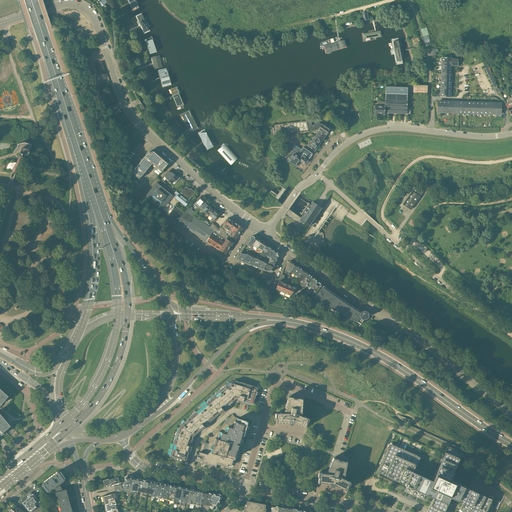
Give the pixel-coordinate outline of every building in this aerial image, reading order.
[(126,0),(133,15),(140,12),(135,0),(126,0)] [(142,15),(135,18),(143,37),(150,34),(142,15)] [(362,34),(363,41),(383,38),(382,31),(362,34)] [(145,39),(150,54),(157,52),(151,37),(145,39)] [(324,43),(326,53),(349,48),(347,38),(324,43)] [(395,64),(404,62),(400,40),(391,42),(395,64)] [(149,58),(153,70),(162,67),(157,55),(149,58)] [(451,86),(452,58),(441,57),(441,81),(440,85),(440,97),(451,97),(451,89),(451,86)] [(96,64),(100,75),(106,73),(102,62),(96,64)] [(166,68),(156,72),(162,89),(172,86),(166,68)] [(168,91),(177,110),(185,106),(176,87),(168,91)] [(407,114),(407,109),(408,88),(382,87),(382,104),(382,105),(379,105),(379,106),(373,106),(373,115),(385,115),(385,113),(407,114)] [(438,101),(438,112),(502,114),(503,105),(502,103),(501,103),(489,103),(486,103),(485,103),(484,103),(481,103),(438,101)] [(190,110),(180,115),(190,135),(200,130),(190,110)] [(274,136),(286,134),(293,133),(293,134),(313,131),(319,130),(326,135),(331,128),(327,126),(326,127),(320,123),(312,125),(311,120),(306,121),(273,125),(274,136)] [(198,134),(209,151),(217,146),(206,129),(198,134)] [(322,141),(325,136),(318,131),(318,132),(315,136),(322,141)] [(165,138),(171,144),(173,141),(167,135),(165,138)] [(311,141),(318,146),(322,141),(315,136),(311,141)] [(372,144),(371,141),(370,138),(358,144),(360,148),(360,149),(372,144)] [(307,146),(314,151),(318,146),(311,141),(310,141),(311,142),(310,144),(309,143),(307,146)] [(228,144),(220,150),(231,166),(240,160),(228,144)] [(300,161),(305,165),(312,154),(303,147),(302,149),(301,148),(300,149),(296,146),(289,155),(292,157),(288,161),(296,167),(300,161)] [(20,155),(21,156),(23,157),(24,156),(24,155),(25,155),(26,155),(27,155),(28,155),(28,154),(29,154),(29,153),(29,152),(29,151),(29,150),(28,149),(23,147),(22,150),(20,155)] [(152,165),(161,173),(168,164),(154,152),(149,152),(131,172),(140,179),(152,165)] [(21,156),(20,155),(18,159),(12,171),(15,172),(18,173),(23,157),(21,156)] [(188,158),(195,165),(197,163),(190,156),(188,158)] [(169,171),(165,176),(167,178),(166,179),(172,183),(177,177),(172,172),(171,173),(169,171)] [(172,195),(156,182),(145,196),(157,206),(162,210),(171,217),(176,212),(172,209),(179,201),(186,206),(189,202),(175,191),(172,195)] [(186,187),(181,193),(188,200),(194,193),(190,189),(190,190),(186,187)] [(414,187),(403,205),(410,210),(422,192),(414,187)] [(195,203),(200,207),(205,201),(200,197),(195,203)] [(205,211),(210,206),(205,201),(200,207),(205,211)] [(301,218),(300,220),(304,223),(309,226),(321,208),(313,202),(301,218)] [(205,211),(209,216),(214,210),(210,206),(205,211)] [(214,220),(219,214),(214,210),(209,216),(214,220)] [(193,215),(189,212),(188,213),(185,211),(177,222),(186,228),(193,216),(193,215)] [(186,228),(206,242),(216,226),(212,224),(209,227),(193,216),(186,228)] [(226,234),(229,229),(234,222),(232,220),(231,221),(227,218),(223,224),(219,229),(220,229),(224,232),(226,234)] [(241,227),(234,222),(229,229),(232,231),(230,235),(235,238),(241,229),(241,227)] [(289,224),(285,229),(293,236),(298,229),(295,227),(294,228),(289,224)] [(219,229),(216,226),(206,242),(210,245),(220,229),(219,229)] [(210,245),(215,247),(224,232),(220,229),(210,245)] [(226,234),(224,232),(215,247),(219,250),(226,239),(227,236),(226,234)] [(250,250),(250,249),(256,239),(253,236),(251,237),(244,246),(250,250)] [(226,253),(233,243),(226,239),(219,250),(224,253),(226,253)] [(252,249),(255,251),(261,242),(256,239),(250,249),(251,250),(252,249)] [(266,245),(261,242),(255,251),(260,254),(261,253),(266,245)] [(266,245),(261,253),(267,256),(272,249),(266,245)] [(270,259),(267,264),(263,270),(270,273),(272,272),(279,255),(278,253),(272,249),(267,256),(270,259)] [(237,261),(242,262),(246,255),(243,253),(242,254),(240,253),(237,259),(237,261)] [(242,262),(247,264),(252,256),(247,253),(246,255),(242,262)] [(252,266),(257,259),(252,256),(247,264),(252,266)] [(252,266),(257,268),(261,261),(257,259),(252,266)] [(262,261),(261,261),(257,268),(263,270),(267,264),(262,261)] [(291,261),(289,261),(285,273),(289,275),(291,272),(296,265),(291,261)] [(291,272),(289,275),(294,276),(295,274),(300,268),(296,265),(291,272)] [(300,268),(295,274),(294,276),(294,277),(295,275),(299,278),(304,271),(300,268)] [(301,281),(302,282),(308,274),(304,271),(299,278),(302,280),(301,281)] [(289,284),(290,282),(292,278),(288,277),(287,280),(284,278),(285,275),(284,275),(282,274),(281,274),(279,280),(280,280),(282,281),(289,284)] [(308,274),(302,282),(301,283),(300,284),(304,288),(306,286),(313,278),(308,274)] [(313,278),(306,286),(309,288),(310,287),(312,288),(317,281),(313,278)] [(281,291),(284,283),(279,281),(275,290),(277,291),(277,290),(281,291)] [(314,290),(313,291),(316,293),(322,285),(317,281),(312,288),(314,290)] [(289,285),(284,283),(281,291),(284,293),(284,294),(285,294),(286,293),(289,285)] [(290,296),(291,296),(296,288),(289,285),(286,293),(289,295),(289,296),(290,296)] [(327,288),(324,286),(316,296),(323,301),(335,310),(338,311),(340,313),(343,315),(345,316),(348,318),(348,317),(352,319),(355,321),(358,323),(361,324),(364,319),(365,319),(366,319),(367,318),(368,317),(368,316),(368,315),(368,314),(367,313),(367,312),(366,312),(365,312),(365,311),(364,311),(363,312),(362,312),(361,313),(356,310),(350,306),(348,305),(345,303),(331,292),(327,289),(327,288)] [(234,384),(230,383),(236,399),(238,399),(238,400),(243,402),(243,401),(253,403),(256,394),(257,395),(258,392),(257,392),(258,387),(235,381),(234,384)] [(224,410),(236,399),(230,383),(226,386),(182,424),(182,425),(179,428),(193,437),(200,430),(201,431),(206,427),(205,426),(219,413),(220,414),(224,411),(224,410)] [(0,388),(0,433),(2,435),(1,435),(2,436),(4,433),(3,432),(5,431),(5,430),(10,426),(0,414),(0,406),(2,404),(4,402),(3,401),(8,396),(0,388)] [(302,416),(303,400),(303,399),(289,397),(284,413),(277,413),(277,423),(289,423),(294,423),(305,427),(305,428),(309,418),(302,416)] [(202,443),(198,455),(203,456),(202,463),(216,467),(217,464),(227,467),(228,465),(231,466),(233,459),(234,459),(239,445),(240,445),(243,435),(244,435),(248,422),(246,421),(238,418),(237,422),(235,421),(233,428),(228,427),(227,430),(225,429),(224,433),(219,431),(212,437),(211,436),(210,440),(205,438),(202,441),(202,443)] [(190,446),(193,437),(179,428),(178,432),(177,432),(170,456),(174,458),(174,459),(177,459),(177,458),(186,461),(189,451),(190,452),(192,446),(190,446)] [(491,511),(497,500),(451,480),(463,454),(447,447),(433,480),(414,471),(420,458),(391,444),(377,472),(371,485),(427,511),(426,511),(491,511)] [(320,472),(318,483),(319,483),(319,482),(331,483),(335,485),(346,490),(346,491),(351,482),(344,478),(347,462),(334,458),(327,473),(320,472)] [(56,492),(63,490),(60,484),(65,480),(65,479),(66,478),(61,471),(59,471),(43,482),(43,483),(42,484),(47,491),(49,491),(54,488),(56,492)] [(131,491),(133,478),(132,476),(130,476),(129,477),(127,477),(127,476),(125,478),(123,488),(124,491),(127,491),(131,492),(131,491)] [(109,478),(103,480),(105,487),(111,486),(111,485),(120,483),(118,477),(109,480),(109,478)] [(137,494),(138,492),(138,491),(140,479),(133,478),(131,491),(134,492),(134,494),(137,494)] [(145,480),(140,479),(138,491),(143,492),(142,495),(147,496),(149,481),(149,479),(145,478),(145,480)] [(151,495),(154,496),(156,482),(154,482),(149,481),(147,496),(151,497),(151,495)] [(158,483),(156,482),(154,496),(157,496),(156,498),(160,499),(163,484),(158,483)] [(164,499),(167,499),(169,485),(167,485),(167,484),(163,484),(160,499),(164,500),(164,499)] [(170,485),(169,485),(167,499),(170,500),(170,501),(174,501),(177,487),(170,485)] [(174,501),(174,504),(180,505),(180,503),(183,488),(177,487),(174,501)] [(187,504),(187,503),(190,489),(183,488),(180,503),(180,505),(187,506),(187,504)] [(63,490),(56,492),(61,511),(71,508),(66,490),(67,490),(66,489),(63,490)] [(193,507),(194,505),(197,490),(190,489),(187,503),(190,504),(190,507),(193,507)] [(197,505),(201,505),(203,492),(197,490),(194,505),(197,505)] [(207,493),(203,492),(201,505),(200,509),(208,510),(209,507),(212,493),(208,492),(207,493)] [(103,496),(106,504),(116,501),(115,498),(116,498),(115,493),(103,496)] [(213,493),(212,493),(209,507),(214,510),(216,510),(217,508),(216,506),(222,497),(222,495),(219,494),(217,495),(213,494),(213,493)] [(40,503),(33,494),(23,503),(24,504),(27,508),(26,509),(27,511),(33,511),(38,509),(36,507),(40,503)] [(116,501),(106,504),(108,511),(119,509),(117,504),(116,504),(116,501)] [(244,510),(244,511),(245,511),(248,511),(265,511),(266,509),(265,508),(266,504),(247,501),(246,507),(245,506),(244,510)]
